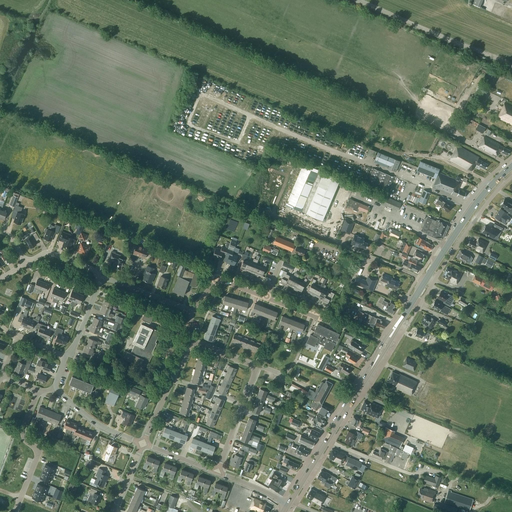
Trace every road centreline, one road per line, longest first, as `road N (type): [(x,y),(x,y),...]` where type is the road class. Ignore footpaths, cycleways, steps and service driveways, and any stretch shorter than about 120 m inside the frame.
road 1 (primary): [(403,316),(471,210),(511,166)]
road 2 (residential): [(218,472),(256,368),(190,340)]
road 3 (primary): [(288,503),(369,372)]
road 4 (residential): [(315,317),(216,278),(190,311)]
road 5 (residential): [(40,389),(23,427),(38,450),(15,510)]
